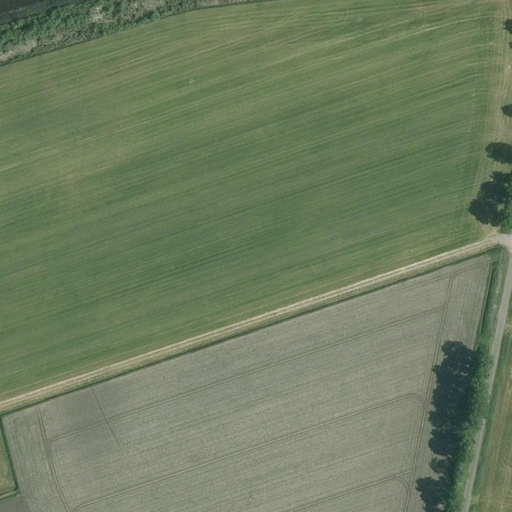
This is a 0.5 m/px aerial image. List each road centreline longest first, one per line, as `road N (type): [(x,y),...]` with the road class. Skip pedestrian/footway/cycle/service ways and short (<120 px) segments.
road 1 (track): [(511,240),(0,407)]
road 2 (unclassified): [(463,511),(511,262)]
